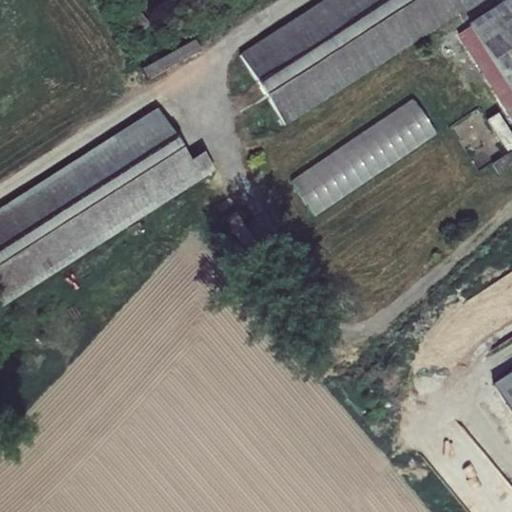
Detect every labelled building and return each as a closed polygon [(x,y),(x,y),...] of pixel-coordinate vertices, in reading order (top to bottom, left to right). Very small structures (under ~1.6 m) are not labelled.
[(324,0),(239,55),(285,126),(481,0),(324,0)] [(511,0),(469,27),(511,94),(511,0)] [(144,82),(200,54),(194,42),(138,70),(144,82)] [(412,100),(287,178),(310,214),(435,137),(412,100)] [(156,109),(0,209),(0,308),(214,171),(203,153),(190,162),(156,109)] [(511,374),(494,387),(511,415),(511,374)]
